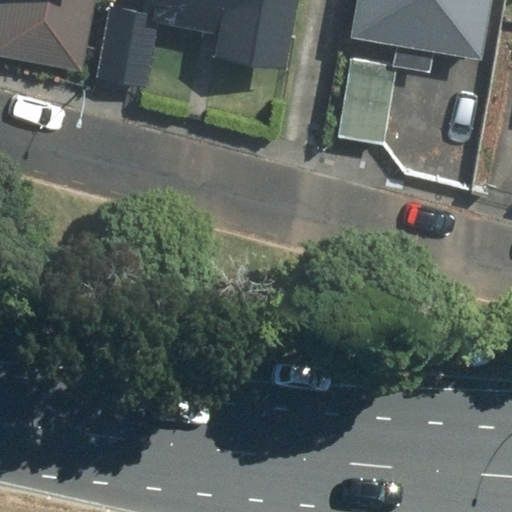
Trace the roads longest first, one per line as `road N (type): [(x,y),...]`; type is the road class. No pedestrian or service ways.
road 1 (residential): [(0,111),(511,244)]
road 2 (primary): [(0,416),(244,454),(511,476)]
